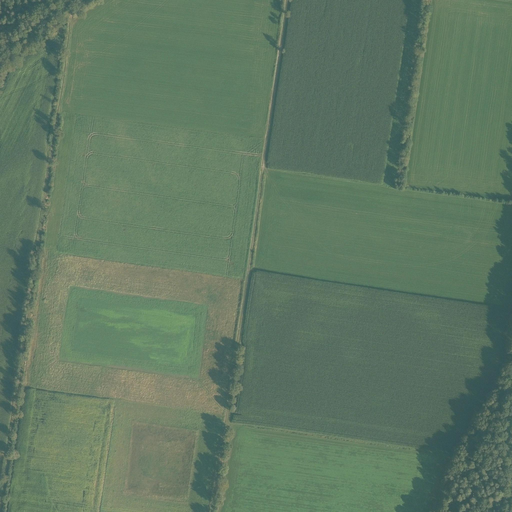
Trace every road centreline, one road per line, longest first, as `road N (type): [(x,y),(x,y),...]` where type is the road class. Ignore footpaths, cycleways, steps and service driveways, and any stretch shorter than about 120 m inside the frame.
road 1 (track): [(2,511),(71,15),(91,0)]
road 2 (track): [(211,511),(287,0)]
